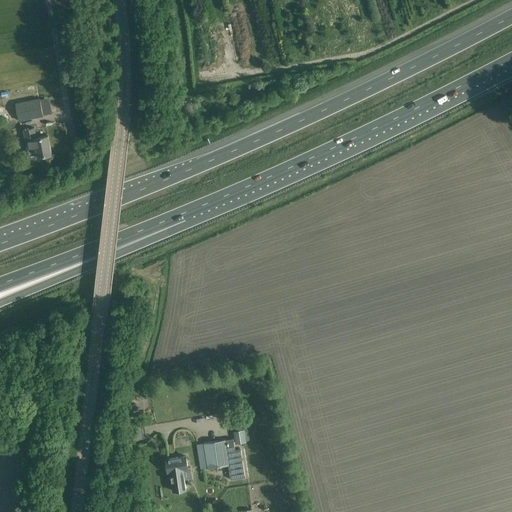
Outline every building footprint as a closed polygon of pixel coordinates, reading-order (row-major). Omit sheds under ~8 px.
[(19,120),(33,117),(43,115),(40,99),(16,104),(19,120)] [(27,149),(36,147),(38,156),(51,154),(48,136),(36,138),(34,128),(24,129),(27,149)] [(246,442),(244,429),(234,430),(236,443),(246,442)] [(233,439),(204,443),(207,468),(229,465),(231,479),(245,477),(240,449),(235,450),(233,439)] [(174,491),(184,489),(186,489),(183,470),(188,469),(186,456),(166,459),(168,471),(171,471),(174,491)]
